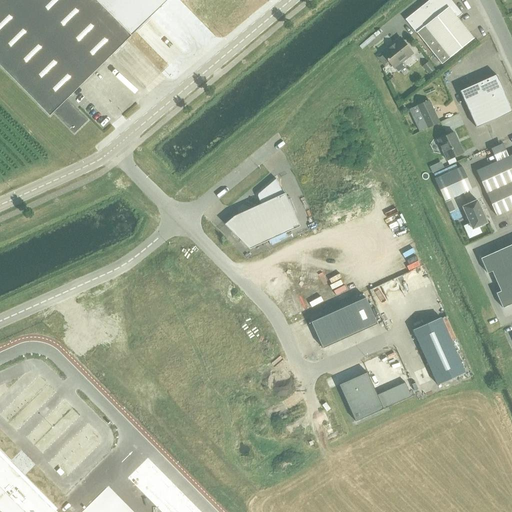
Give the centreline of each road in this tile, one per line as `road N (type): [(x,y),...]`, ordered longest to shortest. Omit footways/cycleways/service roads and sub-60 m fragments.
road 1 (unclassified): [(111,151),(291,0)]
road 2 (unclassified): [(182,219),(129,263),(0,320)]
road 3 (unclassified): [(182,219),(269,307),(302,374)]
road 4 (unclassified): [(281,138),(182,219)]
road 5 (unclassified): [(0,205),(111,151)]
